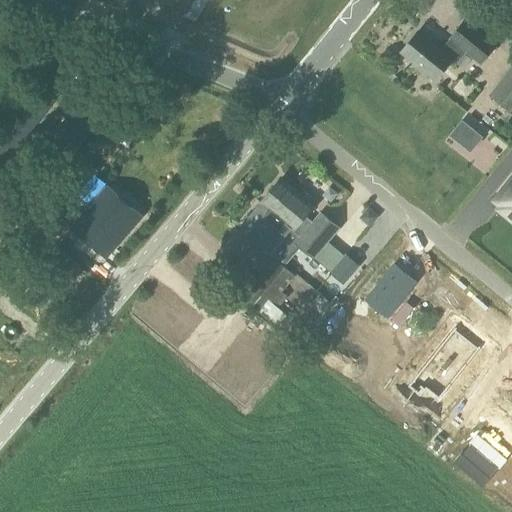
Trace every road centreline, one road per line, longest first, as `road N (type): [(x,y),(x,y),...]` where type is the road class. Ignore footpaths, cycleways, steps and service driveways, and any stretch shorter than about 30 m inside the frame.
road 1 (tertiary): [(0,429),(279,105)]
road 2 (unclassified): [(511,294),(279,105)]
road 3 (unclassified): [(279,105),(234,79),(31,0)]
road 4 (tertiary): [(279,105),(364,0)]
